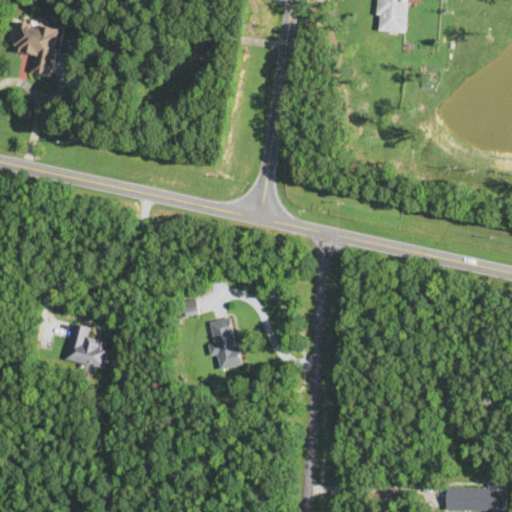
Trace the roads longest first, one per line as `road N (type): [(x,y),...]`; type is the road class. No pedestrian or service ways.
road 1 (tertiary): [(511,271),(0,160)]
road 2 (residential): [(308,511),(328,232)]
road 3 (residential): [(261,216),(292,0)]
